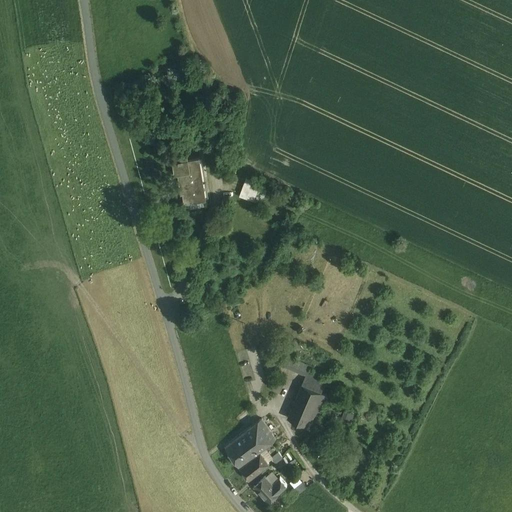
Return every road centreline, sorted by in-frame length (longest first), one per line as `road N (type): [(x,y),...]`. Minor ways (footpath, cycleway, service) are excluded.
road 1 (track): [(74,277),(187,432),(204,439)]
road 2 (track): [(356,511),(304,460),(276,407)]
